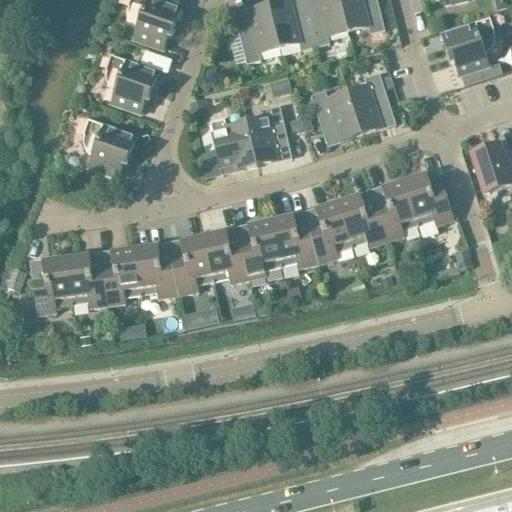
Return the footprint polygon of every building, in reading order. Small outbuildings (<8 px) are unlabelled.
[(138,31),(133,44),(163,55),(168,41),(171,42),(181,13),(144,0),(131,0),(128,11),(129,12),(128,14),(128,16),(128,19),(129,21),(129,24),(131,26),(132,27),(134,29),(136,30),(138,31)] [(348,36),(339,0),(321,0),(304,4),(315,52),(329,49),(327,41),(348,36)] [(339,0),(348,36),(368,31),(370,39),(385,36),(375,0),(339,0)] [(315,52),(304,4),(285,9),(284,7),(269,10),(279,53),(300,48),(302,56),(315,52)] [(279,53),(269,10),(254,14),(255,16),(235,21),(247,69),(261,66),(259,57),(279,53)] [(493,39),(495,38),(490,23),(441,39),(451,69),(454,68),(459,81),(488,71),(484,58),(486,57),(488,56),(490,55),(492,53),(493,51),(494,48),(494,46),(494,44),(494,41),(493,39)] [(116,96),(111,108),(140,119),(145,106),(148,107),(158,77),(111,60),(105,76),(107,76),(106,78),(106,81),(106,83),(106,85),(107,88),(108,90),(110,92),(111,93),(113,95),(116,96)] [(361,139),(376,134),(375,132),(394,126),(379,78),(365,83),(368,91),(348,98),(361,139)] [(348,98),(328,104),(325,96),(311,101),(326,147),(345,141),(346,144),(361,139),(348,98)] [(291,159),(280,111),(265,114),(267,123),(247,127),(256,170),(272,166),(271,164),(291,159)] [(93,160),(89,173),(118,183),(123,170),(126,171),(136,141),(88,124),(83,140),(84,140),(83,143),(83,145),(83,147),(84,150),(85,152),(86,154),(87,156),(89,158),(91,159),(93,160)] [(247,127),(226,132),(224,124),(210,127),(221,175),(241,171),(241,173),(256,170),(247,127)] [(511,154),(503,157),(500,149),(470,159),(483,200),(511,190),(511,154)] [(418,230),(434,225),(436,231),(453,225),(438,177),(420,183),(419,180),(403,185),(418,230)] [(418,230),(403,185),(388,190),(389,193),(371,198),(387,246),(404,241),(402,235),(418,230)] [(387,246),(371,198),(353,204),(353,202),(337,207),(352,252),(368,247),(369,252),(387,246)] [(352,252),(337,207),(322,212),(322,214),(305,220),(318,268),(337,262),(336,257),(352,252)] [(318,268),(305,220),(287,224),(286,222),(270,225),(281,271),(297,267),(299,273),(318,268)] [(281,271),(270,225),(254,229),(255,231),(237,235),(248,284),(266,280),(264,275),(281,271)] [(248,284),(237,235),(219,239),(218,237),(202,241),(213,287),(229,283),(231,288),(248,284)] [(213,287),(202,241),(180,246),(180,248),(169,251),(178,300),(198,296),(197,290),(213,287)] [(169,251),(158,252),(157,250),(134,253),(141,300),(157,298),(158,303),(178,300),(169,251)] [(141,300),(134,253),(111,256),(112,259),(100,260),(107,310),(125,308),(124,302),(141,300)] [(100,260),(89,262),(89,259),(65,263),(72,309),(89,307),(89,313),(107,310),(100,260)] [(72,309),(65,263),(42,266),(43,268),(30,270),(34,301),(35,301),(38,320),(56,317),(55,312),(72,309)] [(404,268),(396,271),(399,281),(407,278),(404,268)] [(390,279),(381,282),(384,291),(393,289),(390,279)] [(297,289),(285,292),(289,305),(301,302),(297,289)] [(253,306),(243,308),(246,322),(256,320),(253,306)] [(265,308),(255,310),(257,320),(267,318),(265,308)] [(195,318),(183,321),(185,334),(197,331),(195,318)] [(143,327),(132,328),(134,342),(145,340),(143,327)] [(89,339),(81,340),(82,349),(90,348),(89,339)]
